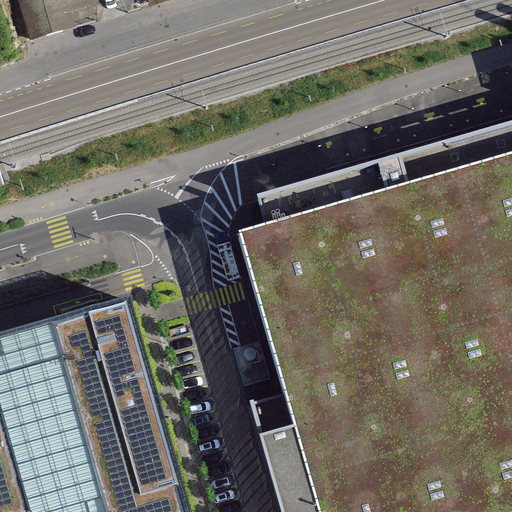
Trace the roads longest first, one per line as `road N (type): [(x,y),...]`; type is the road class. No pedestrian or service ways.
road 1 (primary): [(385,0),(0,117)]
road 2 (unclassified): [(0,252),(114,223),(159,227)]
